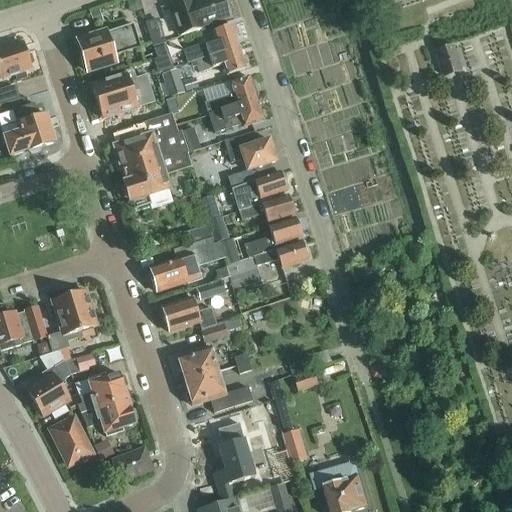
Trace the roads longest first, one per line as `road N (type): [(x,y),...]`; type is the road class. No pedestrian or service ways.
road 1 (residential): [(365,380),(243,0)]
road 2 (residential): [(129,511),(159,496),(174,465),(113,257)]
road 3 (residential): [(83,163),(36,8)]
